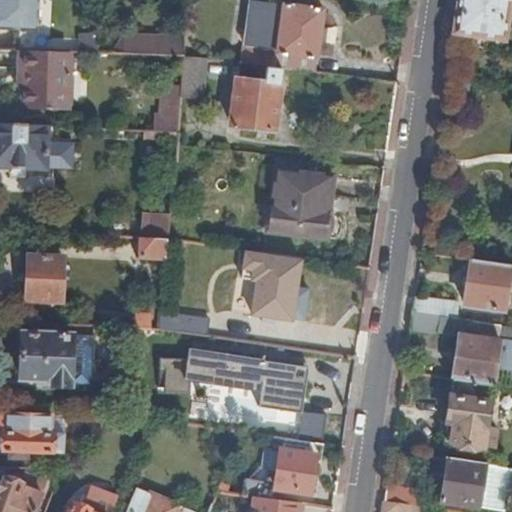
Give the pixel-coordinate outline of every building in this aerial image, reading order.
[(0,0),(0,29),(39,31),(39,0),(0,0)] [(460,0),(456,34),(506,41),(511,0),(460,0)] [(277,56),(316,61),(322,12),(249,1),(243,48),(277,52),(277,56)] [(99,54),(96,24),(79,25),(82,54),(99,54)] [(162,57),(162,38),(122,37),(111,55),(162,57)] [(184,58),(182,39),(162,38),(162,57),(184,58)] [(282,69),(315,73),(316,61),(277,56),(277,52),(243,48),(241,48),(240,64),(256,66),(266,67),(282,69)] [(72,53),(23,51),(21,72),(26,72),(25,110),(69,112),(72,53)] [(206,60),(184,58),(181,97),(202,100),(206,60)] [(274,131),(282,69),(266,67),(263,86),(254,85),(256,66),(240,64),(238,80),(236,80),(231,127),(274,131)] [(263,86),(266,67),(256,66),(254,85),(263,86)] [(48,128),(0,125),(0,168),(46,171),(48,128)] [(144,140),(177,142),(178,134),(144,132),(144,140)] [(277,169),(271,209),(277,210),(274,233),(326,239),(333,177),(277,169)] [(277,210),(271,209),(269,232),(274,233),(277,210)] [(168,240),(170,216),(142,214),(140,239),(168,240)] [(168,240),(140,239),(139,258),(166,259),(168,240)] [(369,269),(372,251),(315,243),(313,261),(369,269)] [(301,260),(261,254),(252,315),(305,323),(309,288),(297,287),(301,260)] [(28,300),(27,324),(36,325),(45,325),(59,325),(60,301),(62,301),(63,258),(29,257),(26,300),(28,300)] [(511,266),(474,261),(466,305),(506,311),(507,308),(511,308),(511,266)] [(459,303),(417,297),(414,313),(459,320),(461,308),(459,303)] [(511,327),(459,320),(414,313),(412,331),(439,335),(440,332),(462,336),(456,380),(495,385),(497,368),(511,370),(511,327)] [(136,329),(152,329),(152,316),(137,315),(136,329)] [(168,315),(160,315),(159,330),(167,331),(168,315)] [(180,315),(178,332),(207,336),(209,319),(180,315)] [(45,325),(36,325),(35,334),(45,334),(45,325)] [(45,334),(35,334),(23,333),(21,378),(52,379),(52,385),(70,385),(71,377),(75,378),(76,362),(93,363),(94,337),(92,336),(92,327),(75,326),(74,336),(45,334)] [(265,361),(203,352),(201,361),(198,384),(255,393),(256,384),(261,385),(258,407),(301,414),(306,382),(301,381),(303,367),(265,362),(265,361)] [(192,360),(159,359),(158,375),(164,375),(163,394),(190,395),(190,384),(192,360)] [(201,361),(192,360),(190,384),(198,384),(201,361)] [(495,385),(456,380),(446,442),(496,449),(499,429),(489,427),(492,403),(491,402),(495,385)] [(51,415),(0,413),(0,430),(4,433),(3,450),(10,450),(10,456),(27,457),(26,450),(50,451),(50,459),(63,460),(63,434),(50,433),(51,415)] [(50,433),(63,434),(64,415),(51,415),(50,433)] [(317,444),(276,437),(274,450),(270,483),(249,480),(245,479),(243,495),(254,497),(276,500),(277,489),(310,494),(317,444)] [(270,483),(274,450),(265,448),(263,468),(249,480),(270,483)] [(146,477),(153,460),(142,455),(134,472),(146,477)] [(488,466),(449,459),(446,473),(444,486),(442,502),(481,508),(481,506),(488,466)] [(496,467),(488,466),(481,506),(490,507),(496,467)] [(444,486),(446,473),(436,471),(435,483),(444,486)] [(21,486),(41,494),(47,480),(26,473),(25,476),(16,472),(13,480),(22,484),(21,486)] [(34,511),(41,494),(21,486),(22,484),(13,480),(4,477),(0,487),(0,511),(34,511)] [(419,490),(388,486),(386,501),(412,505),(417,505),(419,490)] [(111,511),(117,498),(91,488),(84,507),(72,503),(68,511),(111,511)] [(194,511),(137,488),(126,511),(194,511)] [(300,511),(301,504),(276,500),(254,497),(252,511),(300,511)] [(411,511),(412,505),(386,501),(384,511),(411,511)]
